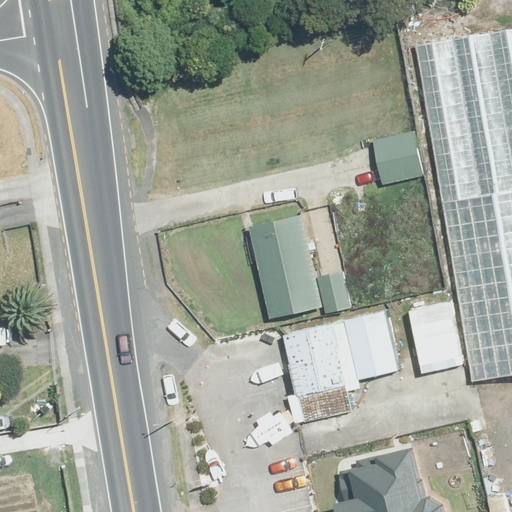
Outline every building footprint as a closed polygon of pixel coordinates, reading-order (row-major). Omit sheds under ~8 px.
[(267,0),(241,0),(245,12),(269,5),(267,0)] [(511,20),(410,38),(470,377),(511,369),(511,20)] [(415,126),(370,133),(378,182),(423,174),(415,126)] [(302,212),(250,223),(272,318),(324,306),(302,212)] [(352,303),(342,265),(316,272),(325,310),(352,303)] [(452,298),(409,306),(422,372),(465,364),(452,298)] [(386,309),(284,332),(304,418),(353,407),(347,381),(400,369),(386,309)] [(425,457),(348,471),(353,505),(342,506),(343,511),(449,511),(450,507),(444,494),(431,486),(425,457)]
